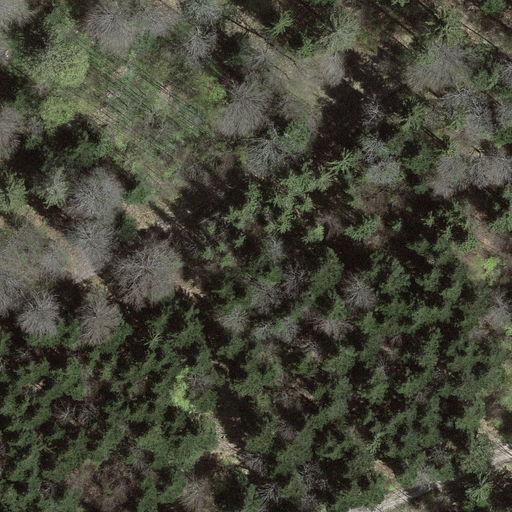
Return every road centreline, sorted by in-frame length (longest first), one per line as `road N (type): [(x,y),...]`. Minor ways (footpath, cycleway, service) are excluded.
road 1 (track): [(511,25),(405,78),(152,247),(0,313)]
road 2 (track): [(511,451),(360,511)]
